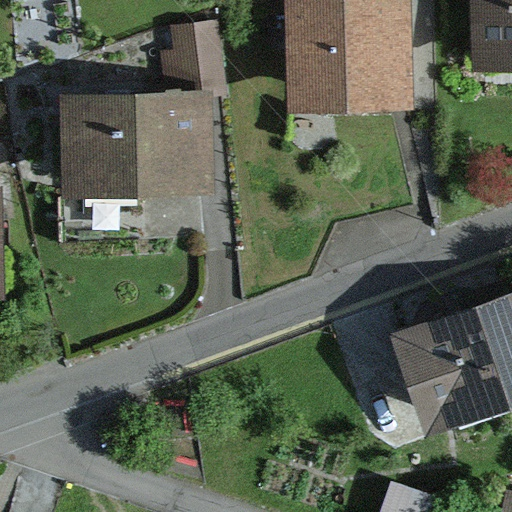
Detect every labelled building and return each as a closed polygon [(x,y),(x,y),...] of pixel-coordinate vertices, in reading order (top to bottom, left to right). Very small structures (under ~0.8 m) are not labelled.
[(389,86),(389,49),(403,48),(401,0),(374,0),(374,8),(302,10),(304,88),(389,86)] [(511,0),(485,0),(486,48),(511,47),(511,0)] [(184,78),(186,89),(219,85),(210,21),(178,26),(181,50),(163,53),(166,80),(184,78)] [(81,106),(82,172),(192,169),(191,103),(81,106)] [(511,303),(410,339),(435,412),(511,385),(511,303)]
